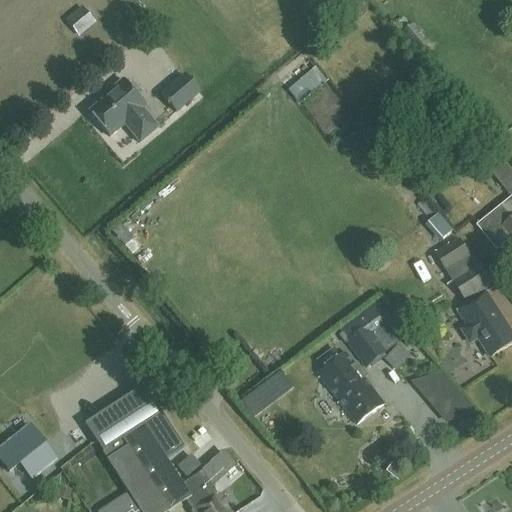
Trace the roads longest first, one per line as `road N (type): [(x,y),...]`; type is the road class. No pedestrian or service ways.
road 1 (unclassified): [(294,511),(0,165)]
road 2 (tertiary): [(398,511),(511,438)]
